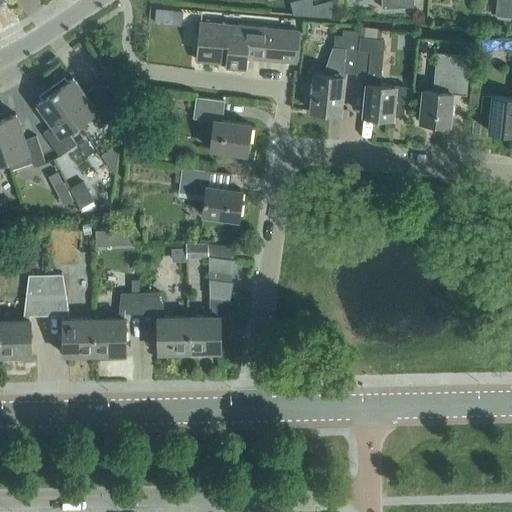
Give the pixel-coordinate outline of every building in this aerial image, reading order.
[(332,0),(331,0),(313,4),(315,14),(331,16),(332,0)] [(511,17),(511,11),(511,0),(496,0),(495,15),(511,17)] [(296,61),(299,31),(200,21),(197,59),(226,62),(226,65),(245,67),(246,56),(296,61)] [(344,72),(356,73),(359,37),(335,35),(334,47),(333,47),(323,73),(315,73),(313,83),(310,82),(309,94),(312,95),(311,110),(314,110),(314,113),(328,114),(328,111),(340,112),(344,72)] [(405,87),(395,86),(379,84),(380,65),(369,64),(371,52),(382,53),(384,40),(359,37),(356,73),(367,74),(363,115),(375,116),(374,119),(388,120),(388,117),(392,117),(392,114),(402,115),(402,117),(403,117),(406,85),(405,84),(405,87)] [(437,52),(437,58),(438,68),(436,90),(423,89),(420,121),(434,122),(434,125),(445,126),(446,123),(449,124),(453,92),(466,94),(470,56),(437,52)] [(89,99),(84,92),(73,77),(67,81),(64,77),(52,86),(79,123),(90,115),(99,127),(115,115),(99,92),(89,99)] [(79,123),(52,86),(39,95),(42,99),(37,103),(53,125),(43,132),(60,155),(76,143),(68,131),(79,123)] [(511,97),(492,95),(492,97),(483,96),(482,110),(491,111),(489,131),(511,133),(511,97)] [(247,153),(251,124),(221,120),(224,100),(196,96),(193,117),(213,120),(210,148),(247,153)] [(45,162),(36,135),(25,139),(16,113),(9,115),(8,111),(0,113),(0,136),(8,159),(11,169),(32,162),(34,166),(45,162)] [(102,155),(116,174),(121,142),(102,155)] [(238,219),(242,190),(203,185),(205,170),(177,167),(174,181),(180,182),(179,191),(205,195),(202,214),(238,219)] [(54,187),(63,182),(57,171),(49,175),(54,187)] [(83,180),(68,187),(78,206),(92,199),(83,180)] [(82,219),(83,231),(92,229),(90,218),(82,219)] [(109,228),(96,228),(97,244),(110,244),(109,228)] [(208,257),(208,243),(186,243),(186,257),(208,257)] [(209,315),(188,316),(189,351),(221,350),(220,316),(220,311),(226,312),(234,246),(208,243),(208,257),(209,315)] [(30,315),(46,315),(45,274),(28,275),(23,315),(23,319),(0,319),(0,354),(31,354),(30,315)] [(94,353),(94,318),(69,318),(69,314),(62,274),(45,274),(46,315),(62,314),(63,353),(94,353)] [(189,351),(188,316),(164,316),(164,312),(160,291),(141,292),(141,313),(157,312),(158,352),(189,351)] [(125,313),(141,313),(141,292),(121,292),(118,313),(118,317),(94,318),(94,353),(126,352),(125,313)]
